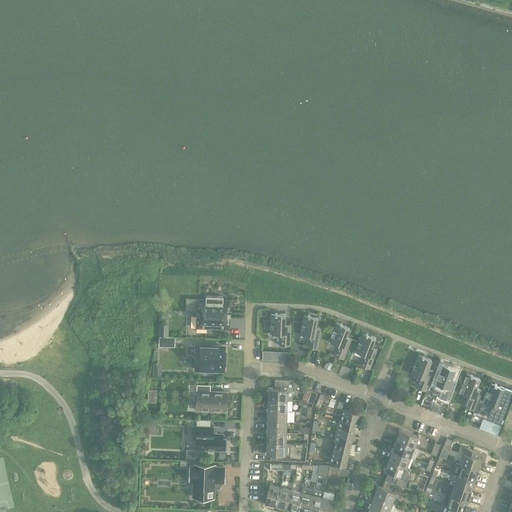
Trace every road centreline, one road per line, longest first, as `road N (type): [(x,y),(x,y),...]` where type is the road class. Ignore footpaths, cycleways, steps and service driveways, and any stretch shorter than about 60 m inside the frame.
road 1 (unclassified): [(119,511),(95,495),(58,396),(24,374),(0,374)]
road 2 (residential): [(245,511),(251,369)]
road 3 (residential): [(509,447),(376,401)]
road 4 (residential): [(376,401),(307,375),(251,369)]
